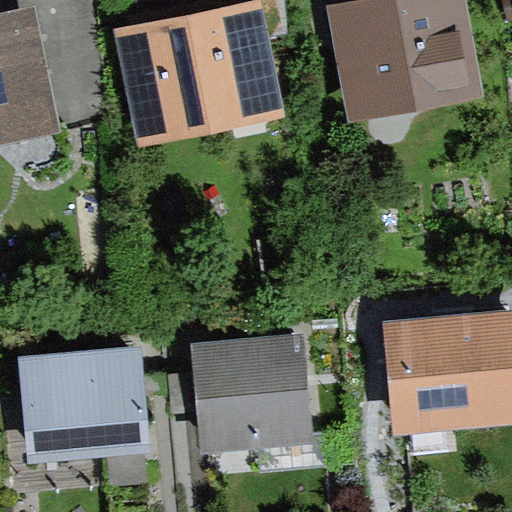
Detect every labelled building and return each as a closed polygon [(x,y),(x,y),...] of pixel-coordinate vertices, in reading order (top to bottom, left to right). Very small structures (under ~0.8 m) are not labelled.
[(461,79),(447,2),(350,20),(364,97),(461,79)] [(258,98),(241,20),(174,34),(169,12),(134,20),(155,120),(258,98)] [(0,120),(36,114),(19,26),(0,29),(0,120)] [(511,316),(396,329),(403,421),(511,411),(511,316)] [(299,339),(196,348),(204,441),(307,433),(299,339)] [(132,351),(25,360),(34,452),(140,442),(132,351)]
